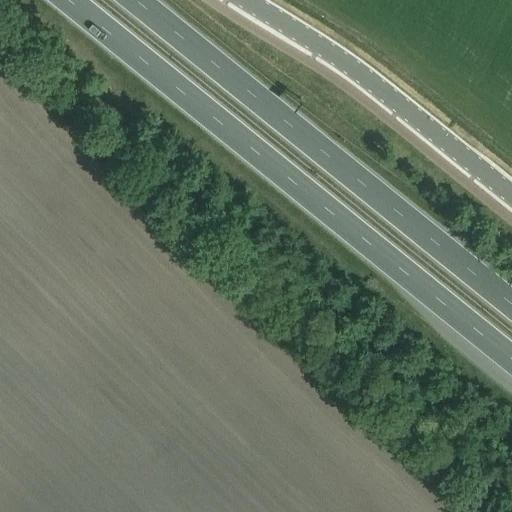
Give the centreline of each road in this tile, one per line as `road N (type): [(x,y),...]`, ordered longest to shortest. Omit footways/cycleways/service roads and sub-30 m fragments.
road 1 (trunk): [(70,0),(511,356)]
road 2 (trunk): [(511,305),(135,0)]
road 3 (unclassified): [(511,196),(334,57),(245,0)]
